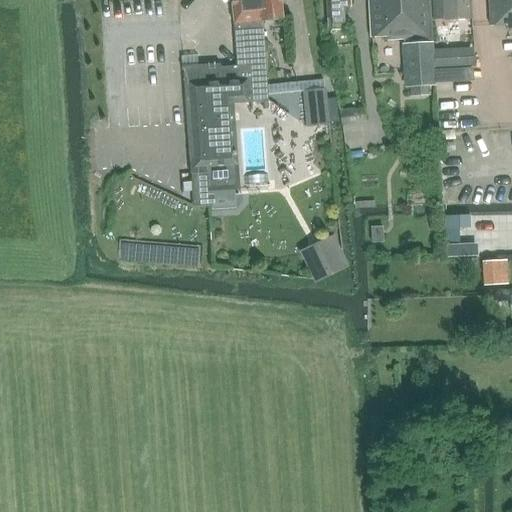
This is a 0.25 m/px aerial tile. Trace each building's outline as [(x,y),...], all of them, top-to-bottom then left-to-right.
[(263,27),(278,26),(277,19),(280,19),(278,0),(231,0),(234,24),(236,24),(263,21),(263,27)] [(344,6),(350,6),(349,0),(327,0),(329,30),(345,29),(344,6)] [(403,83),(404,91),(409,91),(409,97),(431,96),(430,89),(435,88),(434,70),(433,71),(432,43),(429,43),(429,37),(430,37),(428,0),(368,0),(371,36),(386,36),(386,39),(403,38),(403,44),(400,44),(403,83)] [(442,23),(467,21),(465,0),(430,0),(432,21),(442,20),(442,23)] [(511,0),(489,0),(490,25),(506,24),(506,28),(511,27),(511,0)] [(269,100),(263,27),(263,21),(236,24),(239,66),(218,68),(218,65),(182,68),(192,208),(214,206),(213,195),(206,195),(206,191),(238,190),(237,162),(239,162),(234,103),(269,100)] [(305,127),(328,124),(325,90),(302,92),(305,127)] [(341,126),(365,122),(363,107),(339,111),(341,126)] [(314,285),(349,267),(333,235),(298,252),(314,285)] [(498,261),(482,262),(484,286),(500,285),(498,261)]
